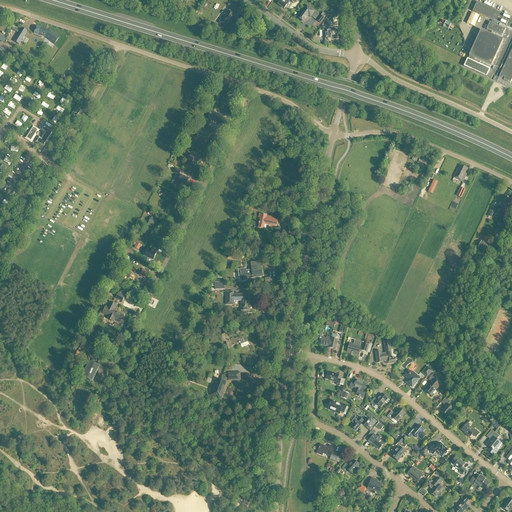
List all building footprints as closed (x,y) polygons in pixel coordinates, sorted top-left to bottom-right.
[(289,2),(286,0),(275,0),(279,2),(278,4),(284,9),(289,2)] [(511,18),(477,2),(472,12),(492,21),(491,23),(490,22),(486,30),(491,33),(490,35),(481,30),(478,36),(474,34),(468,49),(471,50),(469,56),(469,57),(468,60),(467,60),(464,67),(491,79),(493,76),(502,80),(502,78),(504,79),(503,81),(510,84),(511,79),(511,18)] [(302,22),(303,22),(308,16),(310,17),(315,11),(307,6),(301,14),(298,18),(301,20),(301,21),(301,22),(302,22)] [(227,29),(235,18),(234,17),(235,16),(229,11),(226,15),(224,14),(218,22),(227,29)] [(472,13),(467,24),(474,27),(479,16),(472,13)] [(325,19),(320,16),(316,21),(321,24),(325,19)] [(17,37),(22,27),(16,24),(11,34),(17,37)] [(36,26),(34,34),(37,35),(41,36),(42,34),(46,35),(47,37),(55,43),(60,38),(58,37),(50,30),(49,30),(48,31),(46,30),(47,29),(42,28),(36,26)] [(327,27),(323,28),(323,31),(325,33),(323,35),(323,38),(325,40),(327,39),(327,40),(328,40),(329,41),(331,40),(332,40),(331,31),(327,31),(327,27)] [(22,28),(14,42),(19,45),(21,41),(20,41),(22,38),(23,39),(27,31),(22,28)] [(232,95),(226,93),(222,105),(228,107),(232,95)] [(210,119),(221,124),(224,117),(213,113),(210,119)] [(44,148),(54,132),(43,126),(40,130),(46,134),(43,140),(39,137),(36,142),(41,145),(40,146),(44,148)] [(25,139),(31,143),(39,131),(33,127),(25,139)] [(207,134),(200,131),(197,138),(205,142),(209,134),(207,133),(207,134)] [(189,161),(191,162),(189,166),(193,168),(195,164),(197,165),(200,159),(192,155),(189,161)] [(7,156),(4,161),(11,165),(14,160),(7,156)] [(418,163),(426,166),(428,161),(420,158),(418,163)] [(467,169),(461,165),(458,170),(458,169),(454,178),(463,182),(467,174),(465,174),(467,169)] [(178,182),(180,183),(178,187),(182,189),(184,185),(186,186),(189,180),(181,176),(178,182)] [(433,193),(438,183),(433,180),(429,191),(433,193)] [(465,190),(460,188),(457,195),(462,197),(465,190)] [(510,200),(505,196),(502,200),(501,199),(494,209),(492,207),(491,209),(494,211),(494,212),(499,215),(504,208),(508,211),(511,206),(507,203),(510,200)] [(169,206),(167,209),(171,211),(173,207),(175,209),(178,202),(170,198),(167,205),(169,206)] [(267,216),(259,214),(258,218),(260,219),(258,228),(264,230),(265,225),(277,227),(279,219),(267,217),(267,216)] [(287,215),(286,221),(296,224),(297,217),(287,215)] [(149,223),(148,226),(153,229),(155,226),(158,221),(153,217),(149,223)] [(481,240),(477,247),(486,252),(490,245),(481,240)] [(147,249),(144,255),(153,259),(155,255),(156,253),(154,253),(157,247),(152,245),(150,250),(147,249)] [(238,270),(239,282),(246,281),(246,279),(263,277),(262,268),(261,268),(261,262),(251,263),(252,271),(246,271),(246,269),(240,270),(238,270)] [(234,295),(234,292),(226,292),(226,305),(234,305),(234,302),(241,302),(241,310),(249,310),(249,294),(241,295),(234,295)] [(116,299),(122,302),(125,296),(119,293),(116,299)] [(114,323),(115,321),(115,320),(120,323),(124,315),(115,311),(116,309),(118,305),(110,302),(108,307),(106,306),(102,314),(107,316),(106,319),(114,323)] [(202,313),(200,321),(203,321),(203,320),(209,322),(211,316),(202,313)] [(230,341),(227,333),(221,335),(223,339),(224,339),(228,349),(232,347),(240,343),(241,345),(248,342),(249,345),(245,336),(238,339),(238,338),(230,341)] [(329,348),(331,339),(331,338),(327,337),(326,339),(324,339),(324,338),(320,337),(319,340),(321,341),(320,345),(329,347),(329,348)] [(99,347),(86,338),(80,348),(93,356),(99,347)] [(331,339),(329,348),(335,349),(338,340),(331,339)] [(355,341),(353,345),(353,346),(349,345),(347,352),(359,356),(360,350),(367,352),(369,345),(363,344),(362,348),(360,347),(361,343),(355,341)] [(387,364),(395,363),(394,358),(393,358),(392,358),(389,342),(384,342),(385,349),(386,353),(385,355),(382,355),(381,354),(381,352),(376,352),(377,363),(382,363),(382,361),(387,361),(387,364)] [(89,361),(85,371),(82,378),(92,382),(95,376),(99,366),(89,361)] [(427,366),(421,372),(427,377),(432,371),(427,366)] [(412,388),(420,378),(412,372),(411,373),(408,370),(404,376),(408,379),(406,382),(412,388)] [(342,376),(339,375),(328,372),(325,379),(336,383),(336,384),(339,386),(342,376)] [(240,381),(240,373),(228,373),(228,375),(223,376),(221,381),(218,380),(214,391),(213,391),(211,396),(221,399),(224,391),(223,390),(224,388),(223,387),(225,383),(225,382),(226,381),(227,380),(228,380),(229,380),(229,381),(240,381)] [(437,377),(434,374),(428,380),(431,382),(424,390),(431,396),(440,385),(434,380),(437,377)] [(353,388),(359,390),(356,395),(359,396),(359,397),(360,397),(364,398),(366,392),(364,391),(367,384),(356,380),(355,384),(351,382),(349,388),(353,389),(353,388)] [(388,399),(382,394),(377,399),(375,397),(370,403),(373,405),(375,402),(381,407),(388,399)] [(442,403),(443,404),(445,406),(441,411),(448,417),(451,413),(454,410),(450,407),(453,404),(450,401),(450,402),(447,400),(446,398),(442,403)] [(342,405),(331,401),(328,409),(339,414),(340,411),(344,413),(346,406),(343,405),(342,405)] [(405,414),(399,409),(394,414),(392,412),(387,417),(391,421),(394,418),(398,422),(405,414)] [(370,421),(366,418),(364,421),(359,417),(351,427),(356,431),(360,426),(363,426),(363,425),(366,428),(370,424),(373,427),(377,422),(372,418),(370,421)] [(379,423),(376,427),(380,431),(384,426),(379,423)] [(474,431),(466,424),(461,430),(470,437),(472,434),(476,437),(479,433),(476,430),(474,431)] [(424,430),(418,425),(414,431),(411,428),(406,435),(410,438),(413,435),(417,438),(418,437),(421,440),(426,435),(423,432),(424,430)] [(496,448),(500,443),(496,440),(499,436),(492,430),(486,437),(490,440),(486,444),(490,448),(488,451),(493,456),(498,450),(496,448)] [(374,435),(371,438),(368,441),(379,450),(384,444),(385,444),(387,442),(380,436),(378,438),(374,435)] [(400,437),(394,444),(396,446),(397,444),(400,446),(404,441),(400,437)] [(433,455),(434,453),(436,451),(442,456),(448,450),(439,443),(436,447),(433,444),(428,450),(433,455)] [(323,454),(331,457),(329,460),(335,463),(339,455),(333,453),(335,448),(329,445),(328,448),(320,445),(317,453),(322,456),(323,454)] [(398,461),(405,452),(399,446),(391,455),(398,461)] [(465,464),(456,457),(451,463),(459,470),(458,472),(462,475),(466,470),(462,467),(465,464)] [(359,465),(353,460),(348,466),(346,464),(342,468),(344,470),(346,469),(352,474),(359,465)] [(418,483),(420,480),(421,479),(423,476),(413,467),(407,474),(418,483)] [(484,490),(489,483),(480,476),(477,479),(474,477),(470,482),(476,487),(477,485),(484,490)] [(378,481),(371,478),(367,490),(375,493),(374,494),(375,494),(376,494),(379,495),(383,485),(377,482),(378,481)] [(442,482),(437,478),(433,482),(432,481),(429,482),(429,486),(430,486),(430,488),(432,490),(430,492),(436,497),(441,496),(440,492),(443,489),(438,486),(442,482)] [(358,490),(364,494),(367,489),(361,485),(358,490)] [(336,497),(340,499),(343,495),(344,496),(346,493),(342,489),(340,493),(339,493),(336,497)] [(468,501),(463,497),(460,500),(462,502),(454,510),(456,511),(463,511),(468,507),(465,504),(468,501)] [(511,500),(509,498),(502,508),(507,511),(509,509),(511,511),(511,500)]
